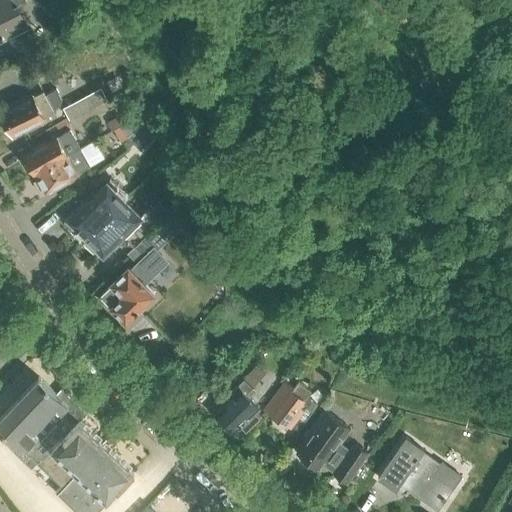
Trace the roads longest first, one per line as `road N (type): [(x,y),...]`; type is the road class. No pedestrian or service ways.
road 1 (unclassified): [(262,511),(54,306)]
road 2 (track): [(366,0),(511,118)]
